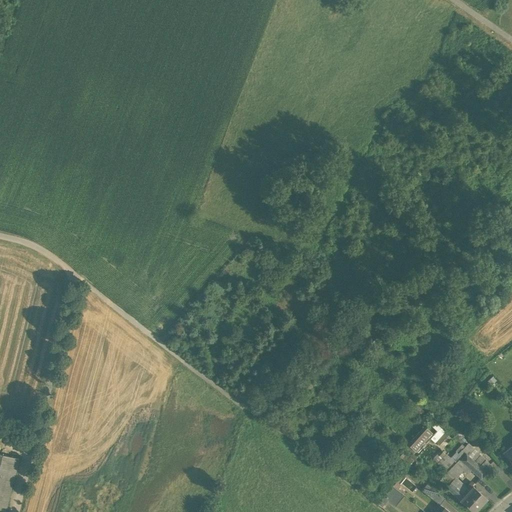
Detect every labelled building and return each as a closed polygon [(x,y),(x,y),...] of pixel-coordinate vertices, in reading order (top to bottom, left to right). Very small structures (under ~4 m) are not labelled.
[(415,453),(432,434),(425,427),(407,446),(415,453)] [(452,439),(439,428),(430,438),(443,449),(452,439)] [(485,473),(492,466),(469,444),(453,461),(442,450),(433,459),(449,473),(455,466),(466,455),(485,473)] [(0,454),(0,511),(5,511),(19,459),(0,454)] [(485,473),(466,455),(455,466),(461,472),(466,466),(480,479),(485,473)] [(466,490),(454,479),(461,472),(455,466),(449,473),(440,482),(458,499),(466,490)] [(474,485),(460,501),(472,511),(474,511),(486,499),(479,493),(481,491),(474,485)] [(445,499),(434,490),(429,497),(439,506),(445,499)]
